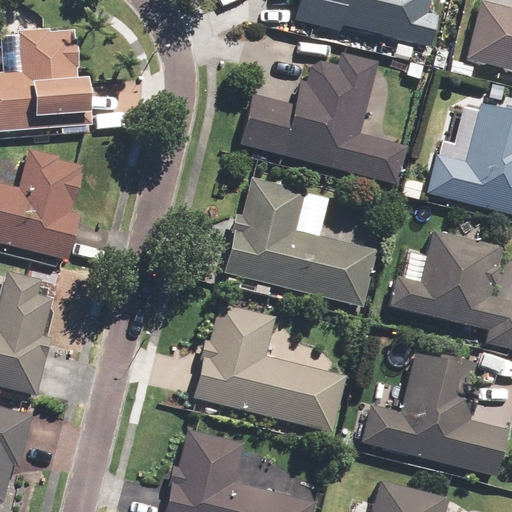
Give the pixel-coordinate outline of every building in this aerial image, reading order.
[(297,0),(293,19),(428,52),(437,16),(426,13),(428,0),(297,0)] [(511,11),(478,3),(464,59),(511,71),(511,11)] [(0,72),(0,131),(89,125),(85,77),(78,77),(74,27),(16,31),(18,72),(0,72)] [(292,105),(250,94),(238,145),(395,184),(405,146),(358,134),(376,62),(339,52),(335,66),(310,60),(304,83),(298,81),(292,105)] [(511,215),(511,109),(479,101),(464,162),(434,155),(424,194),(511,215)] [(0,183),(0,243),(65,260),(77,214),(70,213),(82,165),(26,150),(17,188),(0,183)] [(359,304),(373,250),(291,230),(301,192),(247,178),(224,271),(359,304)] [(395,277),(387,306),(486,331),(483,343),(511,349),(511,301),(487,296),(499,249),(431,232),(419,282),(395,277)] [(36,295),(39,281),(4,272),(0,289),(0,386),(33,395),(48,338),(42,337),(52,299),(36,295)] [(272,319),(216,305),(193,397),(328,431),(341,376),(262,356),(272,319)] [(368,405),(359,442),(494,476),(506,431),(466,421),(470,405),(466,404),(474,370),(413,354),(398,413),(368,405)] [(29,414),(0,407),(0,504),(10,465),(16,466),(29,414)] [(241,444),(185,430),(164,511),(310,511),(313,504),(231,483),(241,444)] [(442,511),(446,498),(377,481),(369,511),(442,511)]
